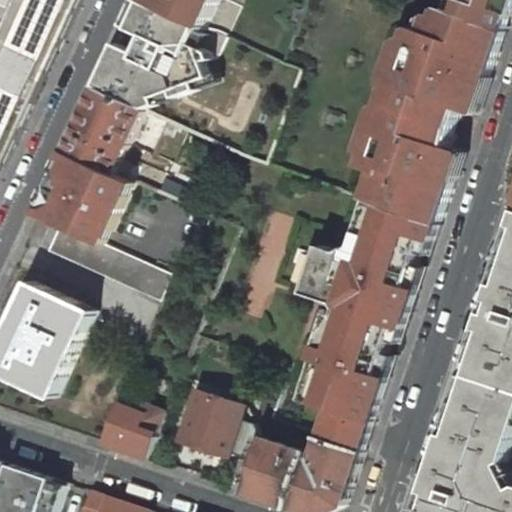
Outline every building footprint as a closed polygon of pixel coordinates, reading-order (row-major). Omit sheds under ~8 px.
[(0,0),(0,195),(94,0),(0,0)] [(214,58),(211,50),(204,47),(194,42),(200,28),(202,24),(150,0),(139,0),(128,24),(152,35),(143,54),(119,43),(99,87),(149,110),(161,105),(158,98),(176,90),(179,98),(201,89),(198,81),(213,75),(207,61),(214,58)] [(150,0),(202,24),(209,27),(222,0),(150,0)] [(511,0),(427,0),(451,9),(466,15),(508,32),(511,21),(511,0)] [(401,66),(394,85),(404,88),(400,98),(398,103),(396,110),(387,107),(380,127),(376,125),(368,152),(374,154),(370,168),(383,173),(374,200),(386,204),(444,224),(456,189),(464,165),(465,164),(466,158),(468,152),(459,149),(455,147),(459,134),(461,126),(463,122),(467,109),(472,111),(481,114),(486,100),(508,32),(466,15),(451,9),(435,16),(430,31),(420,28),(416,31),(412,40),(409,39),(404,42),(397,65),(401,66)] [(194,42),(204,47),(210,32),(200,28),(194,42)] [(220,72),(213,75),(198,81),(201,89),(223,80),(220,72)] [(149,110),(99,87),(70,150),(92,160),(105,166),(120,173),(149,110)] [(158,98),(161,105),(179,98),(176,90),(158,98)] [(105,166),(92,160),(70,150),(52,188),(52,189),(40,215),(63,225),(73,230),(109,245),(115,233),(139,181),(120,173),(105,166)] [(315,283),(312,292),(344,302),(347,307),(344,316),(333,347),(326,344),(322,359),(333,363),(319,403),(347,413),(338,440),(369,450),(393,377),(385,375),(397,341),(423,263),(431,239),(438,241),(444,224),(386,204),(379,224),(369,220),(363,239),(370,242),(367,249),(356,253),(355,248),(347,251),(328,245),(326,254),(315,283)] [(73,230),(63,225),(52,250),(165,299),(167,294),(175,274),(109,245),(73,230)] [(326,254),(316,251),(306,280),(315,283),(326,254)] [(489,311),(485,322),(468,374),(472,375),(463,402),(511,417),(511,254),(502,284),(498,282),(493,299),(497,300),(496,304),(495,307),(493,313),(489,311)] [(430,265),(423,263),(397,341),(404,343),(430,265)] [(186,279),(175,274),(167,294),(178,298),(186,279)] [(101,311),(37,281),(0,361),(0,369),(61,398),(94,327),(101,311)] [(344,316),(337,313),(326,344),(333,347),(344,316)] [(250,407),(202,391),(187,438),(234,454),(250,407)] [(173,403),(164,399),(158,415),(167,419),(173,403)] [(511,511),(511,476),(508,468),(506,463),(510,461),(511,454),(511,417),(463,402),(458,417),(453,434),(448,432),(437,468),(429,491),(433,492),(428,508),(426,511),(511,511)] [(145,412),(123,403),(107,442),(152,457),(160,436),(138,429),(145,412)] [(314,453),(267,438),(250,490),(298,506),(314,459),(315,456),(314,453)] [(329,438),(321,461),(314,459),(298,506),(315,511),(336,511),(350,505),(369,450),(338,440),(329,438)] [(0,469),(6,471),(9,462),(0,458),(0,469)] [(0,509),(4,511),(3,511),(67,511),(77,484),(36,471),(17,464),(13,474),(6,471),(0,469),(0,509)] [(155,511),(156,511),(95,490),(87,511),(155,511)]
